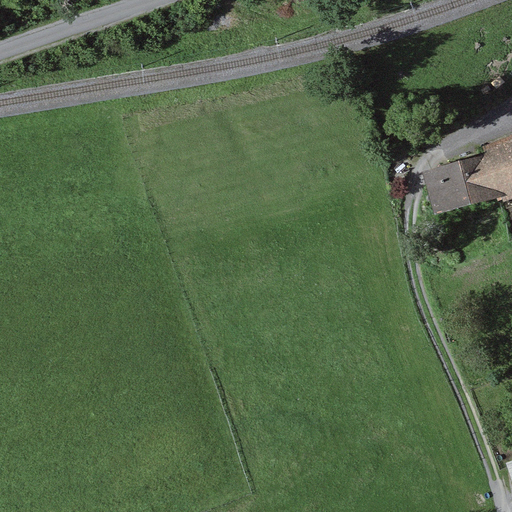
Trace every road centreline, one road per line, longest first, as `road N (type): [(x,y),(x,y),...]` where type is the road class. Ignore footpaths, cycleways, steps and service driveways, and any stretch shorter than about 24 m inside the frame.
road 1 (track): [(511,96),(417,173),(410,214),(410,263),(505,511)]
road 2 (unclassified): [(176,0),(0,54)]
